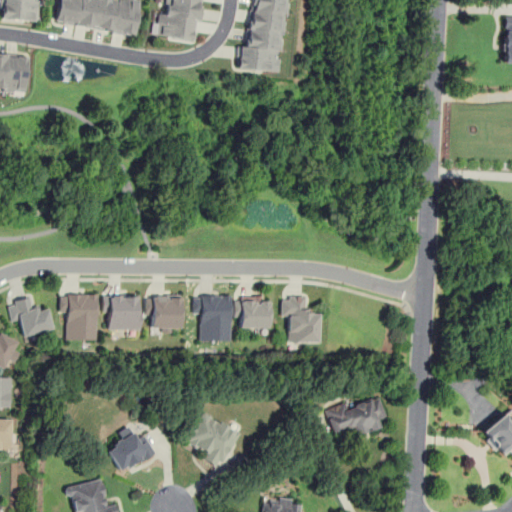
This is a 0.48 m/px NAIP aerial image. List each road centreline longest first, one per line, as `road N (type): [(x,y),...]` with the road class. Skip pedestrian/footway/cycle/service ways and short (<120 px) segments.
road 1 (residential): [(436,0),(412,511)]
road 2 (residential): [(423,295),(309,268),(35,265),(0,275)]
road 3 (residential): [(0,34),(189,60),(222,35),(230,0)]
